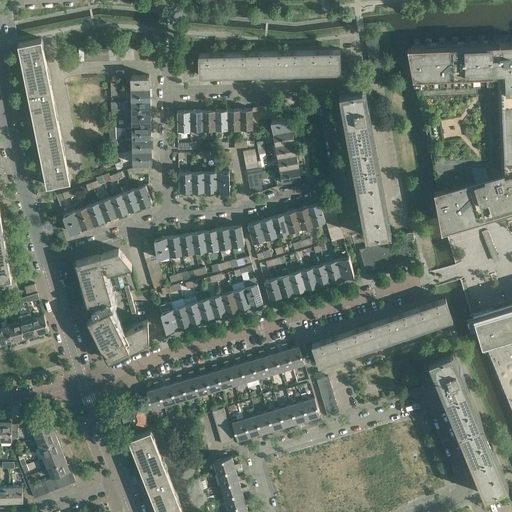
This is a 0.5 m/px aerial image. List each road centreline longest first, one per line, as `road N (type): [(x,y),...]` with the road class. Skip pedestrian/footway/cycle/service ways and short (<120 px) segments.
road 1 (residential): [(168,213),(247,206),(336,179),(321,87),(167,91)]
road 2 (residential): [(82,382),(403,284)]
road 3 (residential): [(263,511),(247,446),(344,414)]
road 4 (tertiary): [(41,256),(2,110)]
road 5 (residential): [(344,414),(331,367),(413,337)]
road 6 (residential): [(41,256),(168,213)]
road 7 (tertiary): [(82,382),(41,256)]
road 8 (residential): [(168,213),(167,91)]
